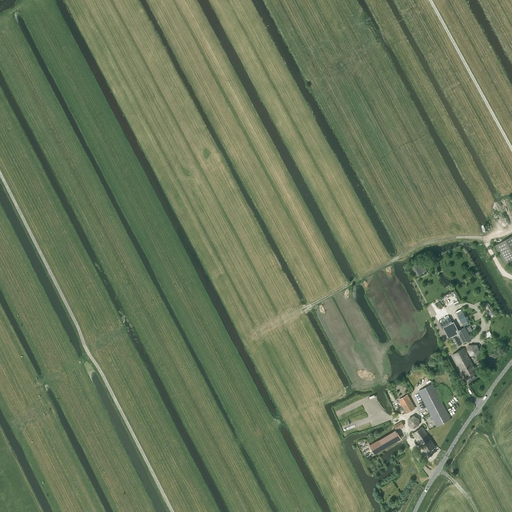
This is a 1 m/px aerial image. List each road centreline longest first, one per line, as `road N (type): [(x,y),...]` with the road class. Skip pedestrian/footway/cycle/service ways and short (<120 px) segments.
road 1 (track): [(170,511),(0,173)]
road 2 (tertiary): [(511,361),(414,511)]
